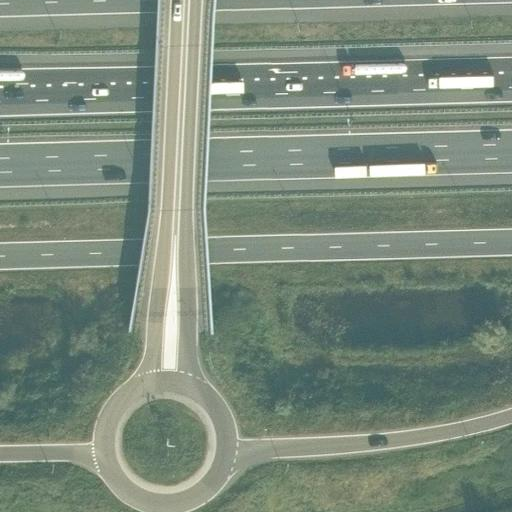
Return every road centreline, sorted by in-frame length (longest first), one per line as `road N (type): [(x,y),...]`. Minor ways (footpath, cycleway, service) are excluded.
road 1 (trunk): [(0,258),(511,243)]
road 2 (motorway): [(0,169),(511,154)]
road 3 (motorway): [(511,90),(0,103)]
road 4 (tertiary): [(193,390),(186,205),(195,0)]
road 5 (tertiary): [(174,0),(147,385)]
road 6 (trunk): [(222,462),(458,435),(511,417)]
road 7 (tertiary): [(103,458),(122,489),(155,505),(191,499),(222,462)]
